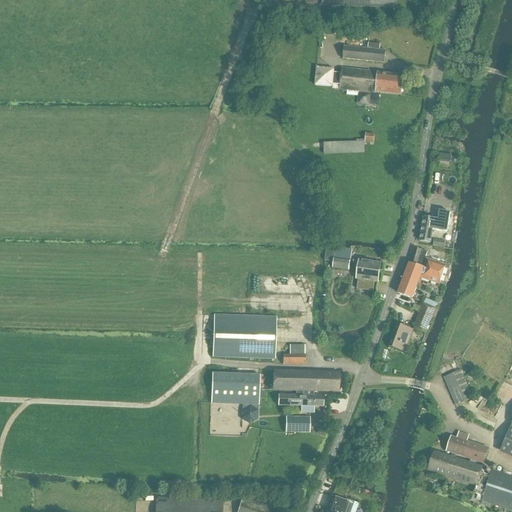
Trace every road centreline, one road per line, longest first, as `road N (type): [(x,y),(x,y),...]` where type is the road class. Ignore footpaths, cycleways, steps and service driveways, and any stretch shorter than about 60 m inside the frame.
road 1 (unclassified): [(310,511),(408,244),(452,0)]
road 2 (track): [(0,400),(150,405),(201,366),(364,369)]
